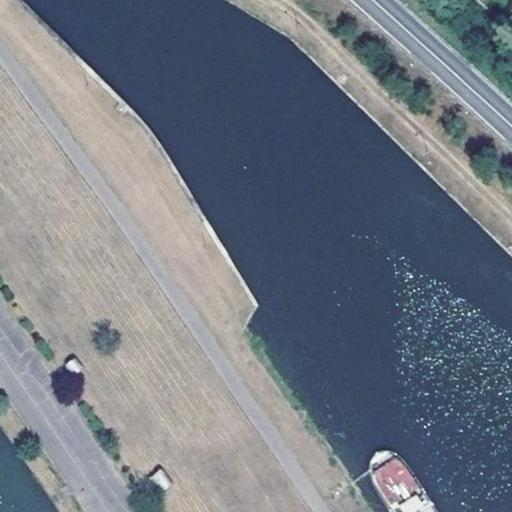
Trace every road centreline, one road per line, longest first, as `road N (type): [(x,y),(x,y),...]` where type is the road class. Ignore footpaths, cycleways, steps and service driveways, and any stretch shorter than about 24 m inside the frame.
road 1 (track): [(277,0),(511,218)]
road 2 (tertiary): [(372,0),(511,127)]
